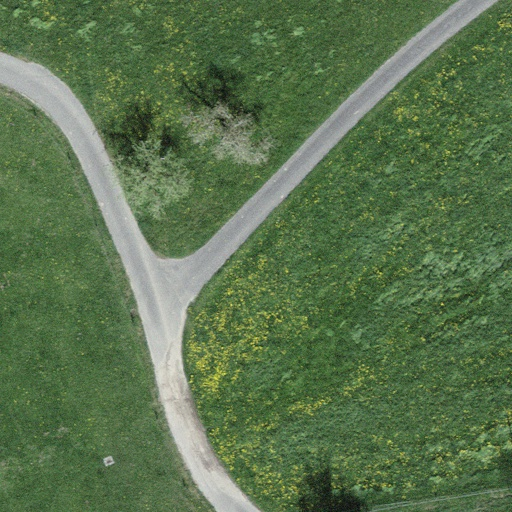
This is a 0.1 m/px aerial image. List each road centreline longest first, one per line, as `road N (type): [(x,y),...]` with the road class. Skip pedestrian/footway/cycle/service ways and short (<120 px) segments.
road 1 (track): [(480,0),(403,61),(205,261),(157,298),(192,447),(241,511)]
road 2 (track): [(157,298),(70,115),(33,81),(0,67)]
